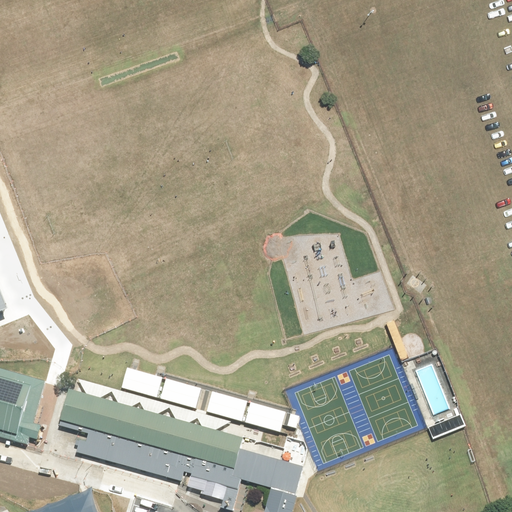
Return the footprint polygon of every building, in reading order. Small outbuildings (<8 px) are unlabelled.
[(0,314),(9,310),(0,287),(0,314)] [(49,380),(0,364),(0,436),(29,446),(49,380)] [(127,368),(122,387),(157,397),(162,378),(127,368)] [(167,379),(162,399),(197,408),(202,389),(167,379)] [(84,430),(78,451),(181,479),(184,468),(229,481),(223,505),(231,507),(240,476),(273,485),(264,511),(293,511),(306,469),(237,450),(240,439),(72,392),(63,424),(84,430)] [(212,392),(207,411),(242,421),(248,402),(212,392)] [(252,403),(247,422),(282,432),(287,413),(252,403)] [(460,415),(427,429),(432,441),(465,427),(460,415)]
